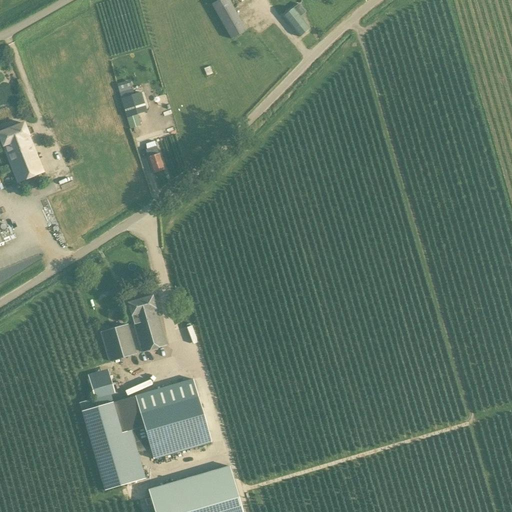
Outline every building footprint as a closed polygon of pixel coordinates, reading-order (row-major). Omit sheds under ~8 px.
[(228,0),(217,0),(210,4),(231,40),(246,31),(228,0)] [(285,4),(267,18),(273,26),(277,22),(287,34),(298,25),(288,13),(291,11),(285,4)] [(209,67),(203,69),(206,76),(212,74),(209,67)] [(130,84),(118,88),(120,94),(132,90),(130,84)] [(140,93),(119,99),(125,117),(126,117),(137,114),(145,111),(140,93)] [(137,114),(126,117),(130,129),(141,126),(137,114)] [(32,176),(32,177),(43,173),(32,146),(28,136),(34,134),(31,127),(25,130),(23,123),(12,128),(21,149),(17,151),(20,157),(23,156),(32,176)] [(17,183),(32,177),(23,156),(20,157),(17,151),(21,149),(12,128),(0,132),(0,140),(6,156),(17,183)] [(154,142),(145,144),(146,150),(145,150),(148,158),(147,158),(152,173),(164,169),(159,154),(158,155),(154,142)] [(127,303),(134,325),(133,325),(141,353),(166,345),(151,296),(127,303)] [(136,354),(127,325),(99,332),(108,362),(136,354)] [(161,375),(164,381),(189,370),(187,364),(161,375)] [(94,399),(78,403),(81,412),(104,491),(145,479),(138,453),(150,450),(153,460),(211,443),(192,379),(134,396),(134,397),(113,403),(113,402),(112,402),(110,395),(114,394),(107,369),(87,375),(94,399)] [(242,511),(229,466),(148,489),(154,511),(242,511)]
